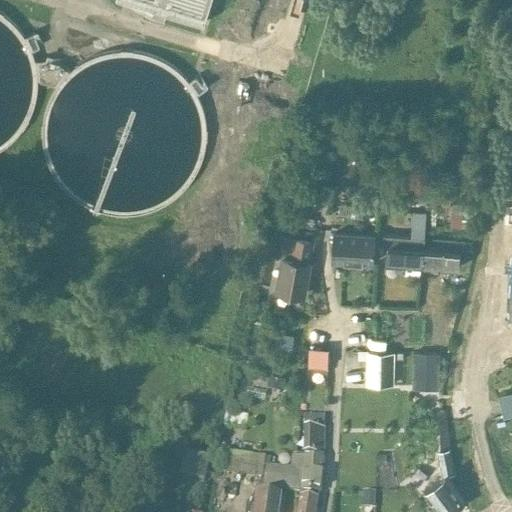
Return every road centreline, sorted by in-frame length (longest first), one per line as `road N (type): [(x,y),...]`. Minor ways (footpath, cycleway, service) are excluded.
road 1 (residential): [(325,511),(341,336),(322,234)]
road 2 (unknown): [(292,0),(277,44),(253,65),(77,15)]
